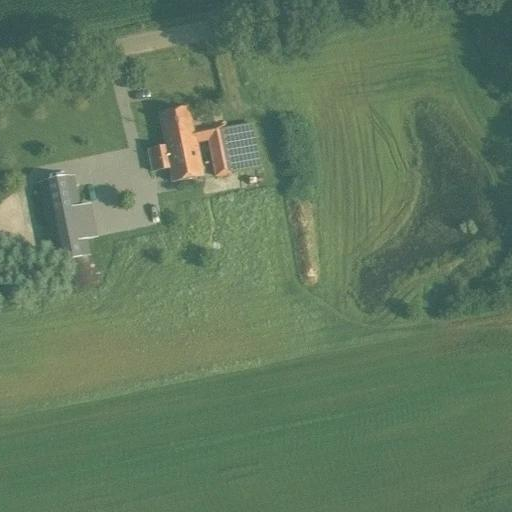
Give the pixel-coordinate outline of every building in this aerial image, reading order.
[(195,140),(196,145),(207,143),(214,179),(233,175),(233,174),(260,168),(251,125),(223,131),(222,125),(194,131),(189,108),(158,114),(164,148),(165,148),(166,151),(178,148),(177,143),(195,140)] [(203,177),(196,145),(195,140),(177,143),(178,148),(166,151),(165,148),(164,148),(148,151),(152,173),(168,170),(171,184),(203,177)] [(38,186),(44,216),(79,209),(73,179),(38,186)] [(88,253),(85,240),(84,238),(49,245),(52,260),(88,253)] [(154,260),(107,270),(117,315),(164,306),(154,260)]
